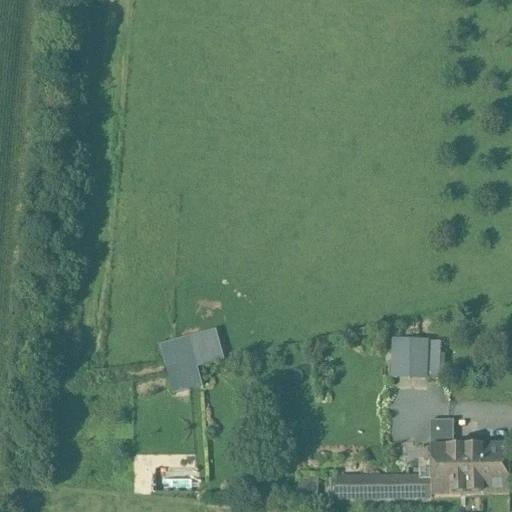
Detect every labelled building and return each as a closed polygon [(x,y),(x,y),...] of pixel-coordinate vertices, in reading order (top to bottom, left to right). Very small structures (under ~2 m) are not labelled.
[(160,344),(173,394),(204,386),(199,367),(226,359),(217,328),(160,344)] [(444,340),(394,339),(393,378),(443,379),(444,340)] [(451,448),(451,431),(428,431),(428,449),(451,448)] [(451,448),(428,449),(429,481),(429,499),(506,498),(505,448),(451,448)] [(429,481),(335,482),(336,500),(429,499),(429,481)]
